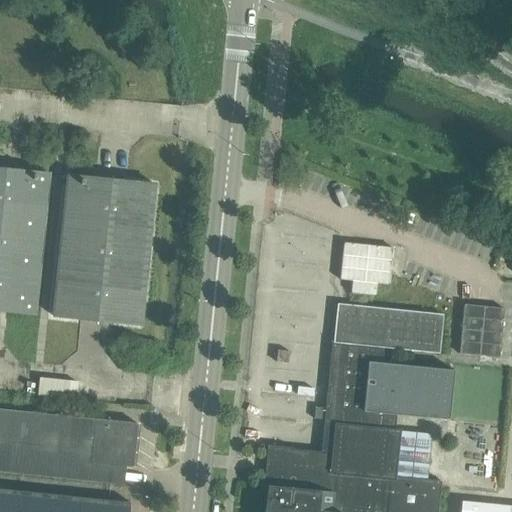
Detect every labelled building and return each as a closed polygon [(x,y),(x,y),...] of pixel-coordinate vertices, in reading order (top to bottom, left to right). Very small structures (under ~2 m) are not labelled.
[(0,311),(34,315),(49,173),(0,168),(0,311)] [(154,184),(69,175),(54,317),(140,325),(154,184)] [(348,243),(344,243),(340,280),(352,281),(351,293),(376,296),(377,284),(389,285),(393,248),(348,243)] [(396,476),(400,429),(396,429),(397,415),(449,420),(454,370),(382,363),(384,348),(439,353),(443,314),(338,304),(334,343),(332,342),(321,452),(272,447),(265,511),(438,511),(442,481),(396,476)] [(278,350),(277,362),(289,363),(290,351),(278,350)] [(0,408),(0,471),(122,485),(124,485),(126,467),(133,468),(137,423),(95,419),(0,408)] [(0,511),(128,511),(130,503),(0,489),(0,511)] [(511,511),(511,506),(461,501),(460,511),(511,511)]
